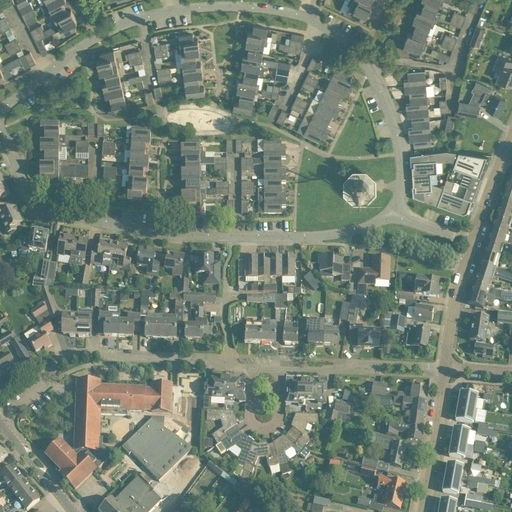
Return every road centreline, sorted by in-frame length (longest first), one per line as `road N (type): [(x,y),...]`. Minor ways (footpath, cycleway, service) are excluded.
road 1 (residential): [(392,213),(401,188),(397,138),(372,74),(343,40),(281,12),(192,7),(143,18),(78,46),(0,105)]
road 2 (residential): [(0,133),(38,209),(91,221),(295,239),(354,230),(392,213)]
road 3 (residential): [(0,414),(84,351),(250,362)]
road 4 (residential): [(278,364),(444,366)]
road 5 (residential): [(278,364),(277,421),(266,429),(254,426),(250,414),(250,362)]
road 6 (unclassified): [(421,511),(444,366)]
road 7 (unclassified): [(444,366),(472,242)]
